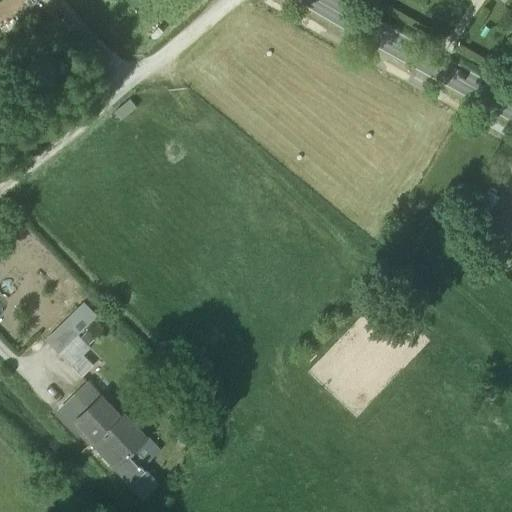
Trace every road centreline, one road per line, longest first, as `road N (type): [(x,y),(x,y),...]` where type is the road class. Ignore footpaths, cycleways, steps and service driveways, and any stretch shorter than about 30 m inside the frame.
road 1 (track): [(149,65),(416,324)]
road 2 (secondary): [(321,0),(511,109)]
